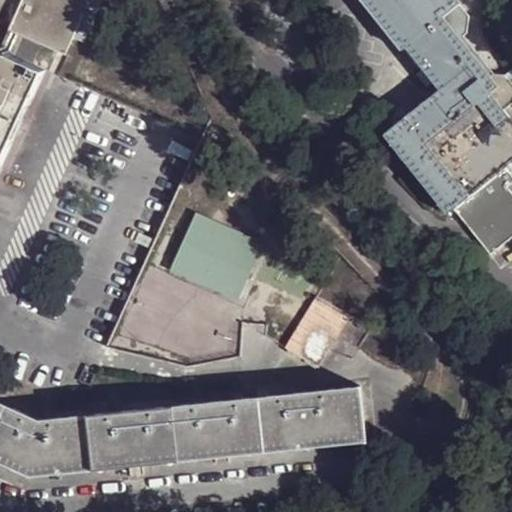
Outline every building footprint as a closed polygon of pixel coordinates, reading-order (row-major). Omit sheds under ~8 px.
[(65,55),(89,0),(22,0),(9,30),(23,37),(41,44),(65,55)] [(457,5),(452,0),(359,0),(400,51),(404,48),(435,24),(457,5)] [(435,24),(404,48),(441,93),(470,70),(435,24)] [(15,56),(23,37),(9,30),(0,50),(15,56)] [(15,56),(32,64),(41,44),(23,37),(15,56)] [(32,64),(15,56),(0,50),(0,49),(0,170),(45,70),(32,64)] [(384,138),(446,218),(454,212),(506,171),(511,166),(511,122),(470,70),(441,93),(384,138)] [(454,212),(490,259),(511,243),(511,192),(511,191),(511,177),(506,171),(454,212)] [(198,211),(172,268),(240,300),(264,241),(198,211)] [(326,321),(340,330),(354,307),(322,288),(308,312),(326,321)] [(308,312),(286,347),(306,358),(326,321),(308,312)] [(326,321),(306,358),(320,366),(340,330),(326,321)] [(362,388),(266,398),(272,453),(367,443),(362,388)] [(266,398),(179,406),(183,461),(272,453),(266,398)] [(0,431),(10,406),(0,401),(0,431)] [(40,420),(10,406),(0,431),(0,462),(30,476),(95,470),(90,415),(40,420)] [(179,406),(90,415),(95,470),(183,461),(179,406)]
